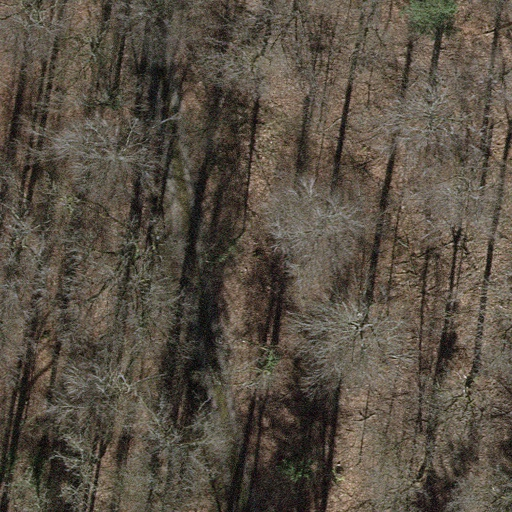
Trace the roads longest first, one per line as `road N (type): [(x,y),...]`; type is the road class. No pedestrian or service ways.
road 1 (track): [(248,511),(154,87),(147,0)]
road 2 (track): [(79,0),(42,221),(0,301)]
